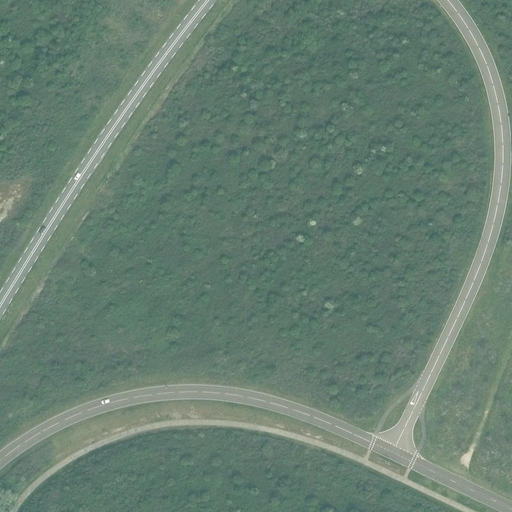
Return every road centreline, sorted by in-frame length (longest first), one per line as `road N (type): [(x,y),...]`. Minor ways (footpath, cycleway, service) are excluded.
road 1 (unclassified): [(393,452),(466,297),(502,164),(494,87),(447,0)]
road 2 (tertiary): [(393,452),(269,402),(185,391),(91,408),(0,459)]
road 3 (primary): [(0,304),(83,170),(206,0)]
road 4 (tertiary): [(511,509),(393,452)]
